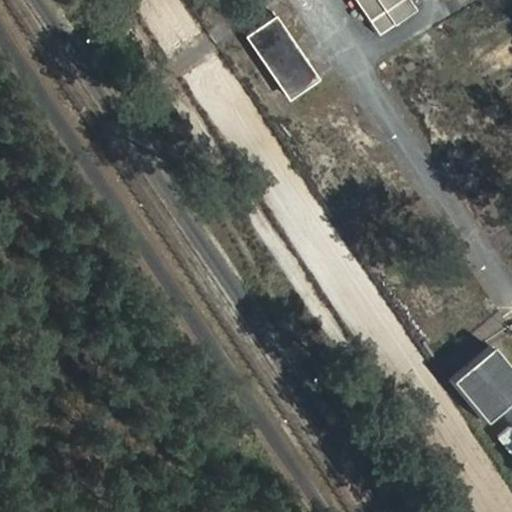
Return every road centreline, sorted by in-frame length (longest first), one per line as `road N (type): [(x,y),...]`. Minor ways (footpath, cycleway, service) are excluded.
road 1 (track): [(156,0),(500,511)]
road 2 (track): [(389,511),(50,0)]
road 3 (residential): [(0,17),(328,511)]
